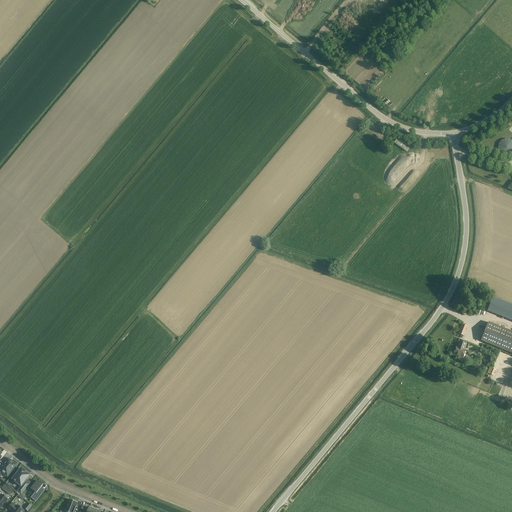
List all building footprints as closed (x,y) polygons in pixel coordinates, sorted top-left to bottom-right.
[(394,143),(407,152),(411,147),(398,137),(394,143)] [(499,144),(498,147),(499,151),(501,154),(504,156),(508,156),(511,155),(511,154),(511,140),(509,139),(505,139),(502,141),(499,144)] [(511,302),(495,296),(490,308),(511,316),(511,302)] [(481,341),(485,343),(511,353),(511,332),(488,322),(481,341)] [(462,324),(458,333),(462,335),(466,326),(462,324)] [(464,350),(466,344),(460,341),(457,347),(456,347),(453,354),(463,358),(466,351),(464,350)] [(3,472),(8,476),(17,465),(8,458),(0,468),(0,467),(0,473),(1,472),(2,473),(3,472)] [(20,488),(24,491),(29,484),(25,481),(29,475),(25,473),(26,472),(21,469),(13,480),(15,481),(14,481),(15,482),(16,482),(17,483),(21,486),(20,488)] [(36,502),(42,494),(38,491),(43,485),(37,481),(31,489),(35,492),(31,498),(36,502)] [(5,484),(2,488),(10,496),(14,491),(5,484)] [(76,507),(78,503),(69,500),(65,511),(77,511),(79,508),(76,507)] [(11,511),(23,511),(24,511),(17,506),(16,507),(12,503),(7,509),(11,511)]
